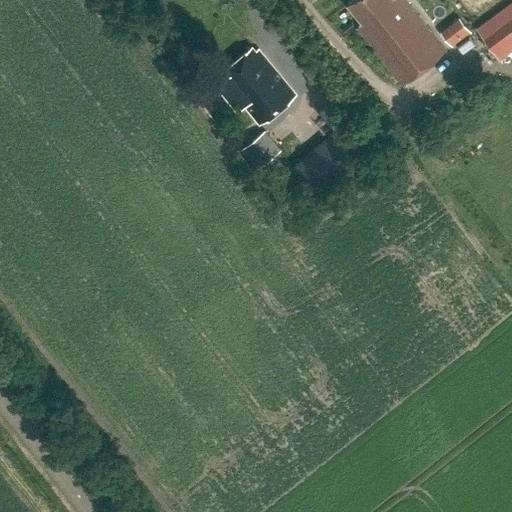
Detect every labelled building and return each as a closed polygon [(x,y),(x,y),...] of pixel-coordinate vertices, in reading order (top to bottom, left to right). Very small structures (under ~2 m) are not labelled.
[(356,26),(381,58),(400,83),(444,49),(405,0),(349,0),(347,2),(362,22),(356,26)] [(511,1),(477,27),(484,37),(500,59),(511,50),(511,1)] [(457,15),(440,33),(454,47),(471,29),(457,15)] [(233,88),(232,89),(259,122),(294,93),(256,46),(243,56),(242,54),(220,72),(233,88)] [(329,104),(321,112),(342,135),(350,127),(329,104)] [(257,169),(280,150),(272,140),(263,130),(240,149),(248,159),(257,169)]
